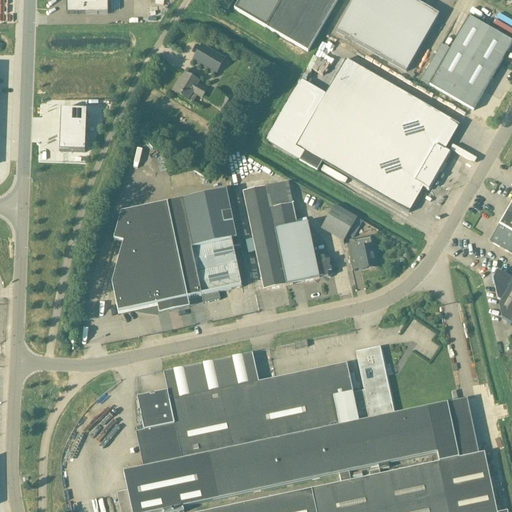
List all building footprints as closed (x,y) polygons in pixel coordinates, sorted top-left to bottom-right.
[(66,0),(67,15),(96,15),(108,15),(107,0),(66,0)] [(241,0),(235,11),(309,53),(339,0),(241,0)] [(439,16),(411,0),(354,0),(336,33),(406,73),(439,16)] [(472,13),(450,50),(441,45),(421,81),(429,86),(473,111),(511,44),(511,42),(490,30),(493,25),(472,13)] [(194,62),(215,77),(227,61),(205,45),(194,62)] [(346,61),(295,148),(291,157),(317,172),(322,164),(409,214),(424,188),(429,191),(450,154),(445,152),(459,126),(346,61)] [(207,90),(198,85),(199,83),(185,74),(178,86),(177,85),(173,92),(188,101),(189,100),(194,103),(197,97),(202,100),(207,90)] [(231,98),(219,88),(208,101),(221,111),(231,98)] [(61,111),(60,132),(86,133),(87,112),(61,111)] [(85,153),(86,133),(60,132),(60,152),(85,153)] [(286,287),(270,210),(266,189),(243,193),(264,292),(286,287)] [(175,203),(195,298),(202,297),(204,305),(220,301),(219,293),(241,288),(233,250),(241,248),(235,223),(233,224),(227,192),(175,203)] [(511,202),(497,228),(489,243),(511,255),(511,202)] [(195,298),(175,203),(168,204),(168,205),(122,215),(114,242),(124,245),(112,286),(118,315),(195,298)] [(317,252),(314,253),(308,224),(297,227),(293,205),(270,210),(286,287),(320,280),(319,279),(323,278),(323,279),(328,278),(327,274),(332,273),(329,261),(325,262),(324,258),(320,259),(319,253),(317,252)] [(321,231),(343,243),(347,236),(353,239),(363,222),(357,219),(358,219),(335,206),(321,231)] [(374,254),(372,247),(375,246),(372,236),(352,240),(353,244),(347,245),(350,261),(358,259),(361,272),(377,268),(375,261),(376,259),(376,255),(374,254)] [(511,277),(498,270),(493,278),(497,299),(501,302),(499,305),(502,319),(511,324),(511,277)] [(308,348),(307,341),(295,344),(296,350),(308,348)] [(136,434),(144,469),(123,473),(127,492),(117,494),(120,511),(183,511),(183,509),(339,475),(341,484),(211,511),(496,511),(484,454),(439,464),(351,482),(350,480),(363,477),(361,472),(349,475),(349,473),(437,455),(431,427),(451,423),(448,407),(428,411),(428,409),(394,416),(380,348),(356,353),(364,392),(353,394),(347,365),(259,384),(252,355),(164,374),(168,393),(154,395),(155,397),(151,398),(150,396),(137,399),(144,432),(136,434)]
